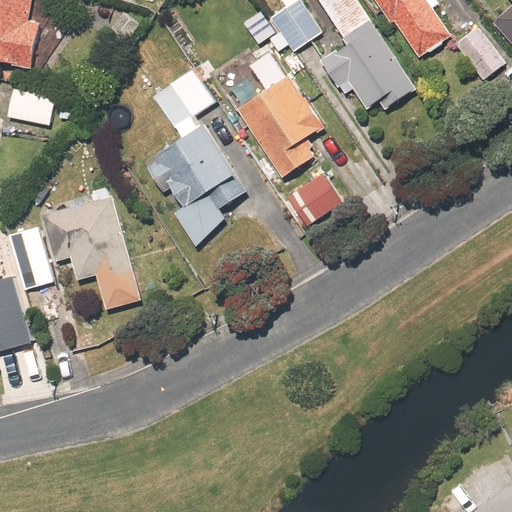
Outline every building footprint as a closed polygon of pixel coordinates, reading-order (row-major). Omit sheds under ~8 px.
[(0,0),(0,60),(34,67),(43,23),(32,21),(35,0),(0,0)] [(326,32),(304,0),(301,0),(274,18),(297,52),(326,32)] [(321,0),(347,39),(375,20),(362,0),(321,0)] [(379,0),(395,23),(399,20),(424,56),(454,36),(430,0),(379,0)] [(511,10),(498,23),(511,38),(511,10)] [(422,88),(375,20),(347,39),(350,43),(326,59),(348,93),(357,87),(372,108),(383,101),(389,110),(422,88)] [(508,62),(481,28),(460,44),(487,79),(508,62)] [(201,115),(220,102),(197,68),(175,82),(174,86),(157,97),(184,137),(206,123),(201,115)] [(325,126),(292,75),(241,109),(287,179),(319,157),(307,138),(325,126)] [(59,98),(18,89),(12,117),(54,126),(59,98)] [(210,124),(158,156),(160,161),(151,166),(167,193),(176,187),(188,207),(179,212),(201,248),(230,218),(225,209),(251,191),(210,124)] [(326,174),(292,196),(311,225),(345,202),(326,174)] [(112,308),(145,299),(117,196),(47,214),(59,262),(76,257),(82,280),(103,275),(112,308)] [(42,227),(12,235),(28,290),(58,281),(42,227)] [(15,276),(0,280),(0,351),(34,342),(15,276)]
